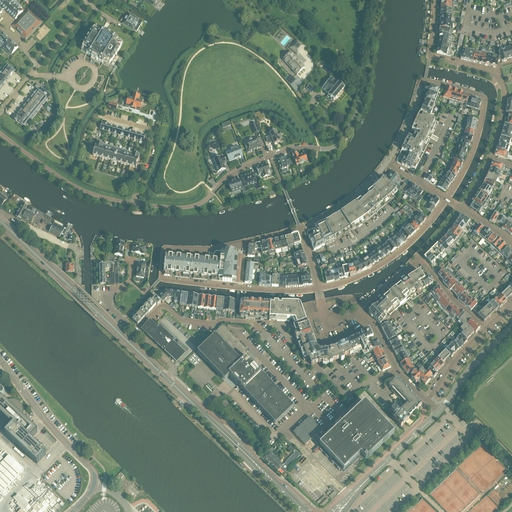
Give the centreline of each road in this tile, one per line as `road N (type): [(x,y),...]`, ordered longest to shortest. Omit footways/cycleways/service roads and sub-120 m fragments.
road 1 (residential): [(299,228),(198,251),(162,249),(160,276),(319,289)]
road 2 (residential): [(461,210),(488,158),(504,99),(494,75),(430,59),(436,0)]
road 3 (residential): [(387,162),(424,81),(483,97),(473,150),(444,200)]
road 4 (secondary): [(165,377),(0,221)]
road 5 (residential): [(362,91),(333,147),(271,155),(188,208)]
road 6 (unclassified): [(188,208),(89,194),(0,132)]
road 7 (secondary): [(307,511),(165,377)]
road 8 (tertiary): [(93,485),(94,474),(0,358)]
road 9 (residential): [(444,200),(407,248),(371,272),(319,289)]
road 10 (residential): [(0,112),(91,0)]
road 11 (tertiary): [(335,511),(439,411)]
road 12 (residential): [(136,331),(164,306),(180,320),(253,324),(261,332)]
